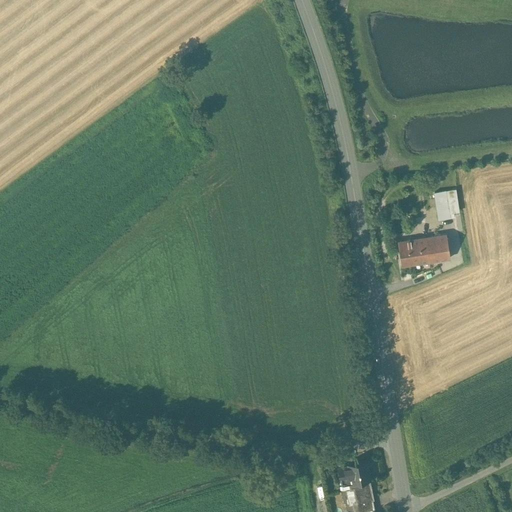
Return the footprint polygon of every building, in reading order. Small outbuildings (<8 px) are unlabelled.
[(457,188),(446,189),(450,212),(454,212),(461,210),(457,188)] [(439,219),(451,217),(450,212),(446,189),(434,191),(435,197),(429,198),(430,206),(437,205),(439,219)] [(446,233),(410,239),(411,249),(448,243),(446,233)] [(410,239),(398,240),(402,264),(413,263),(411,249),(410,239)] [(448,243),(411,249),(413,263),(450,257),(448,243)] [(366,461),(349,465),(344,466),(346,478),(351,477),(352,482),(369,479),(366,461)] [(344,466),(338,467),(340,479),(346,478),(344,466)] [(352,482),(349,483),(350,489),(353,489),(356,501),(352,501),(354,511),(360,511),(363,511),(362,505),(373,503),(372,499),(373,498),(369,479),(352,482)]
